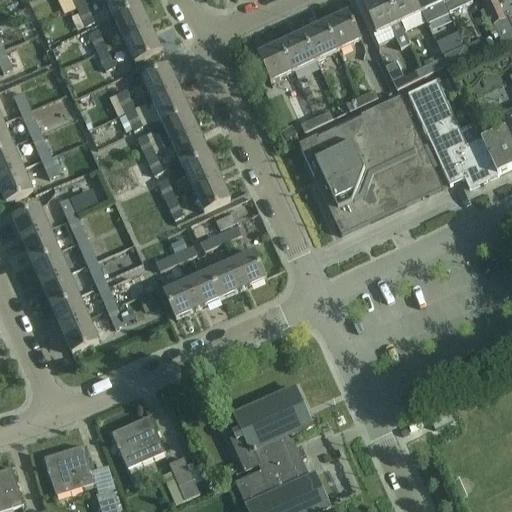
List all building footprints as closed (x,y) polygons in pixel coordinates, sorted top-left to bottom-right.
[(70,0),(76,12),(86,7),(82,0),(70,0)] [(141,9),(136,0),(105,0),(115,21),(141,9)] [(399,26),(387,0),(382,0),(364,9),(377,37),(391,30),(401,52),(410,48),(400,26),(399,26)] [(400,26),(422,15),(415,0),(387,0),(399,26),(400,26),(410,48),(411,48),(400,26)] [(445,5),(442,0),(415,0),(422,15),(427,26),(450,16),(445,5)] [(470,0),(442,0),(445,5),(450,16),(473,5),(470,0)] [(494,0),(480,0),(503,48),(511,43),(511,27),(508,19),(504,21),(494,0)] [(95,26),(86,7),(76,12),(84,30),(95,26)] [(151,31),(141,9),(115,21),(125,43),(151,31)] [(349,15),(326,26),(339,54),(362,43),(349,15)] [(339,54),(326,26),(304,37),(316,64),(339,54)] [(162,54),(151,31),(125,43),(136,66),(162,54)] [(87,36),(96,56),(106,51),(97,32),(87,36)] [(316,64),(304,37),(281,47),(294,75),(316,64)] [(480,43),(465,50),(469,58),(483,51),(480,43)] [(294,75),(281,47),(258,58),(271,85),(294,75)] [(115,70),(106,51),(96,56),(105,75),(115,70)] [(464,51),(444,61),(449,70),(451,74),(471,64),(464,51)] [(12,73),(4,54),(0,55),(0,70),(3,77),(12,73)] [(424,80),(420,72),(404,80),(397,65),(386,70),(398,93),(424,80)] [(435,65),(420,72),(424,80),(439,73),(435,65)] [(76,76),(89,109),(113,99),(99,66),(76,76)] [(143,80),(153,103),(179,91),(169,68),(143,80)] [(293,78),(277,84),(288,114),(305,107),(293,78)] [(407,95),(449,186),(464,179),(469,190),(498,176),(481,141),(467,147),(436,81),(407,95)] [(115,96),(124,116),(134,111),(125,91),(115,96)] [(190,113),(179,91),(153,103),(164,125),(190,113)] [(374,93),(360,100),(364,108),(378,101),(374,93)] [(13,98),(22,118),(30,115),(21,94),(13,98)] [(442,191),(400,100),(298,146),(341,238),(442,191)] [(349,114),(364,108),(360,100),(345,106),(349,114)] [(511,110),(497,117),(503,130),(481,141),(498,176),(511,169),(511,110)] [(143,131),(134,111),(124,116),(133,135),(143,131)] [(200,135),(190,113),(164,125),(174,148),(200,135)] [(330,113),(315,120),(319,128),(334,121),(330,113)] [(40,137),(30,115),(22,118),(31,141),(40,137)] [(319,128),(315,120),(301,127),(305,135),(319,128)] [(0,154),(13,149),(3,127),(0,127),(0,154)] [(293,129),(285,132),(290,143),(297,139),(293,129)] [(210,157),(200,135),(174,148),(184,170),(210,157)] [(136,141),(145,161),(155,156),(146,136),(136,141)] [(49,159),(40,137),(31,141),(41,163),(49,159)] [(0,180),(23,171),(13,149),(0,154),(0,180)] [(164,176),(155,156),(145,161),(154,180),(164,176)] [(220,179),(210,157),(184,170),(194,192),(220,179)] [(59,181),(49,159),(41,163),(50,185),(59,181)] [(33,195),(23,171),(0,180),(0,193),(6,206),(33,195)] [(231,203),(220,179),(194,192),(205,215),(231,203)] [(157,186),(166,205),(176,200),(167,181),(157,186)] [(58,202),(67,224),(76,220),(66,198),(58,202)] [(184,219),(176,200),(166,205),(174,224),(184,219)] [(12,220),(22,244),(49,232),(38,209),(12,220)] [(235,216),(216,225),(220,234),(239,225),(235,216)] [(86,243),(76,220),(67,224),(77,247),(86,243)] [(223,246),(242,238),(238,228),(219,237),(223,246)] [(58,255),(49,232),(22,244),(32,266),(58,255)] [(223,246),(219,237),(201,245),(205,254),(223,246)] [(95,265),(86,243),(77,247),(87,269),(95,265)] [(181,243),(171,247),(174,255),(185,251),(181,243)] [(193,249),(175,257),(179,265),(197,257),(193,249)] [(254,254),(231,265),(243,291),(266,281),(254,254)] [(68,277),(58,255),(32,266),(41,289),(68,277)] [(159,274),(179,265),(175,257),(155,266),(159,274)] [(106,291),(95,265),(87,269),(98,295),(106,291)] [(243,291),(231,265),(209,274),(221,301),(243,291)] [(121,283),(141,276),(137,267),(118,274),(121,283)] [(221,301),(209,274),(187,284),(199,311),(221,301)] [(78,300),(68,277),(41,289),(51,311),(78,300)] [(199,311),(187,284),(164,294),(176,321),(199,311)] [(107,291),(106,291),(98,295),(106,314),(116,310),(107,291)] [(152,296),(143,300),(150,316),(159,311),(152,296)] [(88,322),(78,300),(51,311),(61,333),(88,322)] [(124,328),(116,310),(106,314),(114,333),(124,328)] [(98,345),(88,322),(61,333),(71,357),(98,345)] [(298,457),(292,445),(289,437),(311,427),(305,414),(294,390),(234,418),(236,422),(224,428),(245,475),(259,469),(262,475),(236,487),(246,509),(245,509),(246,511),(321,511),(328,509),(314,477),(308,480),(304,471),(298,457)] [(435,433),(453,424),(449,415),(431,424),(432,426),(435,432),(435,433)] [(124,464),(135,460),(138,468),(165,456),(150,420),(112,436),(124,464)] [(45,461),(53,490),(64,486),(67,495),(95,486),(83,449),(45,461)] [(184,504),(199,498),(193,484),(183,461),(168,467),(178,490),(184,504)] [(12,471),(0,474),(0,511),(10,511),(23,509),(12,471)] [(116,511),(111,494),(96,499),(100,511),(116,511)]
